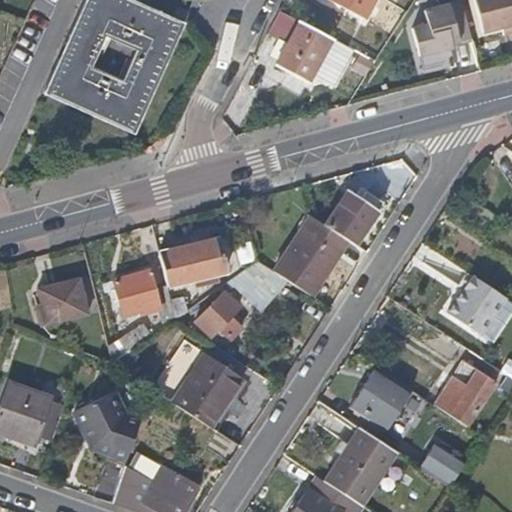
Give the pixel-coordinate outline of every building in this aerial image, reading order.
[(84,0),(79,10),(52,72),(43,93),(66,103),(101,118),(133,132),(146,102),(167,54),(182,21),(137,2),(122,37),(138,44),(120,85),(88,71),(94,59),(107,30),(111,32),(125,0),(84,0)] [(122,37),(137,2),(134,0),(125,0),(111,32),(122,37)] [(328,0),(362,19),(373,0),(328,0)] [(412,2),(412,0),(398,0),(398,1),(408,8),(412,2)] [(471,38),(460,0),(437,0),(439,9),(423,13),(427,28),(410,32),(417,57),(425,55),(433,53),(432,48),(439,46),(447,44),(454,43),(471,38)] [(511,26),(511,0),(473,0),(481,28),(501,23),(509,21),(510,27),(511,26)] [(401,18),(405,13),(400,9),(395,15),(401,18)] [(384,45),(398,23),(401,18),(395,15),(387,10),(374,32),(359,53),(373,61),(384,45)] [(288,43),(298,22),(289,17),(279,11),(267,33),(287,44),(288,43)] [(510,27),(509,21),(501,23),(503,29),(510,27)] [(313,70),(330,38),(303,24),(298,22),(288,43),(287,44),(275,65),(283,69),(307,81),(313,70)] [(448,49),(472,43),(471,38),(454,43),(447,44),(448,49)] [(448,49),(447,44),(439,46),(432,48),(433,53),(448,49)] [(352,245),(380,204),(363,192),(351,209),(338,199),(322,224),(344,240),(352,245)] [(334,253),(344,240),(322,224),(313,219),(309,215),(284,252),(272,270),(283,277),(296,286),(308,294),(334,253)] [(225,267),(217,235),(179,246),(157,253),(165,282),(167,289),(176,286),(202,278),(208,277),(207,273),(225,267)] [(283,277),(272,270),(260,263),(254,259),(224,281),(249,303),(257,309),(283,277)] [(174,317),(168,293),(167,289),(165,282),(152,285),(149,270),(130,275),(112,280),(115,288),(119,304),(121,312),(137,308),(139,310),(154,306),(159,322),(174,317)] [(464,292),(473,278),(466,273),(457,287),(464,292)] [(488,323),(504,298),(474,279),(473,278),(464,292),(451,312),(448,316),(470,331),(479,336),(488,323)] [(84,313),(77,279),(36,288),(44,323),(84,313)] [(119,304),(115,288),(108,290),(110,300),(113,302),(114,306),(119,304)] [(229,314),(236,306),(221,292),(194,319),(206,332),(221,344),(240,324),(229,314)] [(148,333),(140,321),(125,333),(119,336),(128,348),(148,333)] [(128,348),(119,336),(107,345),(111,362),(120,356),(129,349),(128,348)] [(229,395),(241,377),(233,372),(216,361),(201,352),(180,385),(170,400),(188,413),(208,426),(217,413),(229,395)] [(456,382),(467,367),(460,361),(450,377),(456,382)] [(476,407),(486,393),(493,383),(485,378),(477,372),(473,370),(470,368),(467,367),(456,382),(450,377),(433,404),(450,416),(464,425),(476,407)] [(395,412),(406,395),(385,381),(371,372),(362,387),(349,407),(358,413),(383,430),(395,412)] [(150,388),(136,379),(133,389),(147,394),(150,388)] [(35,435),(47,398),(6,383),(0,399),(0,430),(33,442),(35,435)] [(135,428),(140,414),(122,408),(111,387),(73,408),(89,435),(100,448),(106,450),(125,457),(135,428)] [(48,440),(58,412),(61,403),(47,398),(35,435),(48,440)] [(216,431),(224,418),(217,413),(208,426),(216,431)] [(374,484),(394,454),(375,442),(353,427),(333,460),(320,479),(343,494),(360,505),(374,484)] [(461,463),(449,454),(433,443),(417,466),(429,474),(446,485),(461,463)] [(123,463),(125,457),(106,450),(104,458),(122,465),(123,464),(123,463)] [(179,511),(187,499),(196,484),(173,472),(161,464),(151,481),(130,468),(123,463),(123,464),(122,465),(117,480),(113,491),(110,499),(109,503),(117,505),(136,511),(151,511),(153,509),(158,511),(179,511)] [(320,479),(314,476),(306,490),(333,508),(343,494),(320,479)] [(338,511),(333,508),(306,490),(293,508),(290,511),(338,511)]
